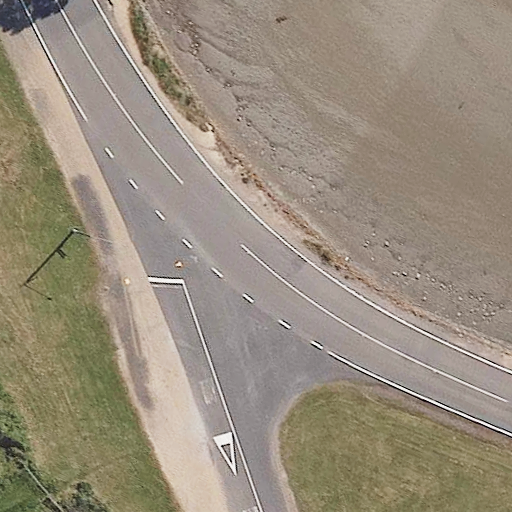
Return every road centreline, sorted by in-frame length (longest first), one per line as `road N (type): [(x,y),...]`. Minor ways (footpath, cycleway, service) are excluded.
road 1 (secondary): [(212,216),(275,275),(350,327),(511,403)]
road 2 (residential): [(212,216),(184,281),(263,511)]
road 3 (secondary): [(56,0),(150,146),(212,216)]
